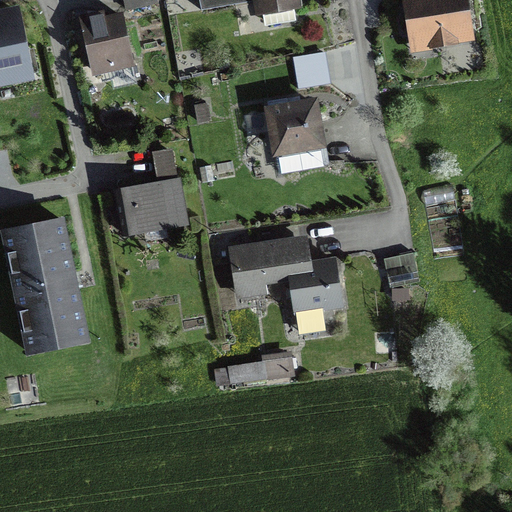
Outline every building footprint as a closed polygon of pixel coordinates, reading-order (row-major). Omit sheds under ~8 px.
[(159,10),(156,0),(124,0),(128,17),(159,10)] [(302,13),(299,0),(198,0),(202,15),(255,6),(259,21),(302,13)] [(476,47),(468,0),(403,0),(413,57),(476,47)] [(0,80),(31,74),(18,13),(0,16),(0,80)] [(133,72),(123,19),(85,27),(95,79),(133,72)] [(267,108),(268,114),(278,160),(326,151),(317,106),(301,109),(299,101),(267,108)] [(189,229),(180,184),(174,155),(155,159),(161,188),(115,197),(124,242),(189,229)] [(65,223),(4,236),(30,360),(91,347),(65,223)] [(307,240),(231,251),(239,302),(268,298),(266,286),(292,282),(297,317),(343,311),(336,262),(311,266),(307,240)] [(413,255),(386,260),(390,285),(418,280),(413,255)] [(293,378),(289,353),(260,357),(261,363),(226,368),(228,383),(264,378),(264,382),(293,378)]
